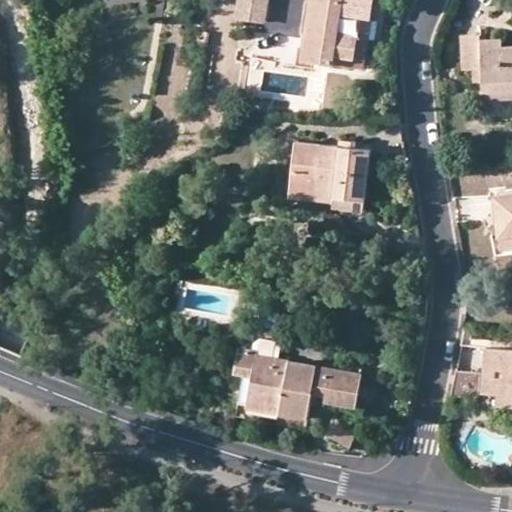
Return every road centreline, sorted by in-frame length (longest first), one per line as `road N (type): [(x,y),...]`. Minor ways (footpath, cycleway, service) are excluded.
road 1 (residential): [(413,496),(447,302),(418,82),(431,0)]
road 2 (residential): [(0,373),(210,447),(413,496)]
